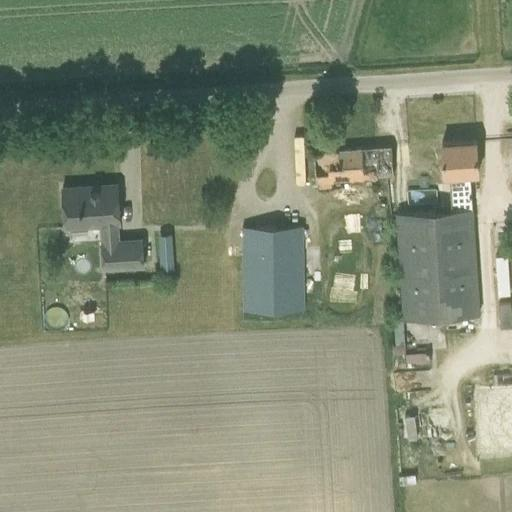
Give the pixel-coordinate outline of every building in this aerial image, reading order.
[(443,175),(448,175),(468,173),(477,172),(475,139),(441,141),(443,175)] [(375,146),(313,150),(315,180),(315,183),(316,183),(317,188),(333,187),(333,179),(393,175),(391,145),(375,146)] [(451,209),(396,212),(403,317),(479,312),(473,207),(470,208),(468,173),(448,175),(451,209)] [(82,185),(62,187),(63,207),(64,227),(101,225),(102,241),(101,241),(103,267),(143,265),(141,239),(117,240),(116,224),(119,223),(117,187),(82,189),(82,185)] [(324,328),(359,327),(357,207),(315,208),(318,393),(328,392),(327,357),(324,357),(324,328)] [(242,226),(243,312),(301,311),(301,226),(242,226)] [(500,327),(511,327),(510,303),(499,303),(500,327)] [(384,472),(385,484),(402,482),(401,471),(384,472)]
